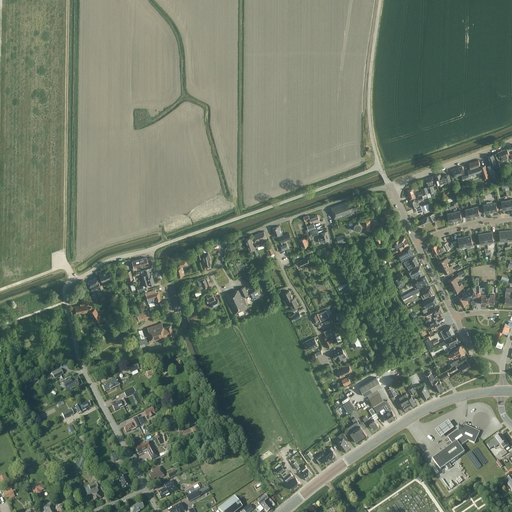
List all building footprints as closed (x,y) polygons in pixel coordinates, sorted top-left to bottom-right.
[(507,149),(498,152),(501,162),(505,160),(504,158),(510,156),(507,149)] [(497,153),(487,156),(491,165),(492,168),(497,166),(498,167),(502,166),(497,153)] [(467,170),(469,175),(481,171),(484,179),(490,178),(485,165),(480,166),(478,160),(469,163),(471,169),(467,170)] [(464,173),(462,166),(454,169),(454,168),(450,170),(452,174),(453,173),(454,177),(464,173)] [(497,178),(493,168),(488,170),(492,180),(497,178)] [(445,176),(441,177),(440,174),(435,175),(438,185),(447,182),(447,183),(451,181),(448,174),(445,175),(445,176)] [(435,185),(432,176),(426,178),(427,183),(426,183),(430,193),(433,191),(431,186),(435,185)] [(429,192),(427,186),(421,188),(422,194),(429,192)] [(422,196),(409,201),(412,208),(419,205),(418,202),(419,201),(423,199),(422,196)] [(345,202),(330,207),(335,220),(352,214),(351,212),(354,211),(354,210),(360,208),(357,199),(351,202),(351,201),(346,202),(345,202)] [(503,210),(509,209),(508,200),(501,201),(503,210)] [(420,206),(422,211),(423,210),(432,207),(430,202),(420,206)] [(473,216),(480,215),(477,206),(471,207),(473,216)] [(465,209),(467,218),(473,216),(471,207),(465,209)] [(453,212),(455,220),(462,219),(460,210),(453,212)] [(455,220),(453,212),(447,213),(449,222),(455,220)] [(429,219),(431,222),(435,220),(432,214),(423,219),(418,222),(420,226),(425,223),(426,225),(430,222),(428,219),(429,219)] [(370,231),(370,220),(364,220),(364,224),(361,224),(358,223),(355,224),(354,226),(355,229),(358,231),(360,230),(361,228),(364,228),(364,230),(370,231)] [(283,235),(279,226),(272,228),(275,236),(278,235),(281,242),(291,238),(289,233),(283,235)] [(254,242),(256,247),(263,244),(261,239),(266,237),(264,231),(253,235),(255,241),(254,242)] [(329,239),(327,231),(320,233),(322,237),(319,238),(320,242),(329,239)] [(492,232),(485,233),(487,243),(494,242),(492,232)] [(485,233),(478,234),(480,245),(487,243),(485,233)] [(338,243),(347,240),(345,234),(336,237),(338,243)] [(471,235),(464,236),(466,247),(473,245),(471,235)] [(254,243),(251,236),(244,239),(246,244),(244,245),(246,249),(248,248),(249,252),(253,250),(254,251),(253,251),(254,256),(259,254),(255,243),(254,243)] [(464,236),(457,238),(460,248),(466,247),(464,236)] [(391,251),(392,254),(404,248),(403,247),(408,244),(404,237),(393,243),(396,248),(391,251)] [(303,247),(309,244),(306,238),(300,240),(303,247)] [(446,250),(449,249),(446,243),(438,247),(436,244),(431,246),(434,254),(437,252),(438,254),(446,250)] [(414,254),(409,247),(405,249),(405,250),(398,254),(402,261),(414,254)] [(210,259),(207,252),(201,255),(203,259),(201,260),(203,264),(204,263),(205,266),(210,264),(209,260),(210,259)] [(139,259),(141,266),(145,264),(145,266),(148,265),(146,257),(139,259)] [(295,263),(297,268),(310,262),(307,257),(295,263)] [(415,257),(404,262),(406,267),(407,266),(408,269),(413,266),(418,264),(415,257)] [(442,267),(448,264),(447,262),(449,261),(447,257),(438,262),(442,267)] [(141,266),(139,259),(132,261),(134,268),(141,266)] [(187,265),(186,259),(176,261),(177,267),(175,267),(177,276),(184,275),(182,266),(187,265)] [(449,266),(448,264),(442,267),(445,273),(453,269),(451,265),(449,266)] [(412,270),(408,272),(407,273),(410,278),(414,276),(416,279),(420,277),(419,276),(424,274),(420,266),(412,270)] [(457,272),(459,277),(466,274),(463,269),(457,272)] [(109,270),(104,272),(107,281),(112,279),(109,270)] [(143,273),(141,273),(144,285),(145,286),(154,283),(151,274),(150,274),(149,271),(143,273)] [(107,281),(104,272),(99,274),(102,282),(107,281)] [(401,279),(399,280),(396,275),(392,278),(394,280),(397,285),(403,282),(401,279)] [(423,285),(423,286),(428,283),(425,276),(414,282),(417,288),(423,285)] [(448,281),(451,286),(457,283),(456,281),(459,280),(457,276),(448,281)] [(211,286),(207,277),(197,281),(200,289),(211,286)] [(100,286),(96,278),(88,282),(92,290),(100,286)] [(457,283),(451,286),(455,292),(463,288),(461,284),(459,285),(457,283)] [(423,293),(421,295),(423,299),(428,296),(429,296),(434,293),(430,286),(425,289),(422,291),(423,293)] [(232,308),(235,314),(238,312),(240,315),(244,313),(242,310),(246,308),(244,304),(246,303),(243,297),(248,294),(244,287),(226,296),(232,309),(232,308)] [(461,306),(468,303),(466,299),(476,294),(473,287),(462,293),(463,295),(457,298),(461,306)] [(156,303),(157,303),(158,302),(158,301),(158,300),(161,299),(158,291),(156,292),(155,290),(145,293),(148,303),(154,301),(154,303),(155,303),(156,303)] [(259,296),(257,290),(250,293),(253,299),(259,296)] [(284,300),(285,302),(293,297),(289,290),(284,293),(287,299),(284,300)] [(413,298),(414,297),(412,294),(403,299),(405,303),(413,299),(413,298)] [(213,296),(211,297),(210,298),(208,299),(212,307),(219,303),(217,298),(216,299),(215,300),(213,296)] [(433,305),(433,306),(439,303),(435,296),(423,302),(427,308),(433,305)] [(293,297),(285,302),(286,304),(289,302),(288,302),(290,301),(291,303),(293,307),(298,305),(294,297),(293,297)] [(90,307),(87,308),(86,304),(90,303),(88,298),(81,299),(82,304),(74,306),(76,313),(84,311),(84,312),(89,311),(96,322),(97,321),(98,322),(100,320),(100,319),(101,318),(95,308),(92,310),(90,307)] [(424,313),(426,316),(434,312),(436,317),(444,313),(440,305),(432,310),(432,309),(424,313)] [(139,321),(145,319),(144,318),(150,317),(148,310),(136,314),(137,317),(139,321)] [(314,322),(315,324),(320,322),(320,321),(322,321),(330,317),(326,310),(318,313),(316,314),(316,313),(311,315),(314,322)] [(301,317),(299,312),(292,316),(294,320),(301,317)] [(319,328),(332,322),(330,319),(317,325),(319,328)] [(166,337),(166,336),(174,334),(171,324),(163,327),(161,323),(147,328),(152,342),(166,337)] [(454,333),(450,325),(440,331),(444,338),(454,333)] [(324,341),(327,347),(342,340),(339,335),(337,336),(335,332),(331,334),(328,327),(323,329),(325,335),(322,336),(324,341)] [(455,335),(443,341),(439,343),(441,346),(447,342),(449,345),(458,340),(455,335)] [(350,340),(354,349),(361,346),(357,336),(350,340)] [(304,345),(306,350),(312,348),(312,347),(316,345),(314,340),(315,340),(314,337),(305,341),(306,344),(304,345)] [(427,344),(429,347),(434,345),(434,344),(440,341),(439,338),(427,344)] [(461,345),(450,351),(450,352),(453,359),(457,357),(465,353),(461,345)] [(346,356),(342,348),(332,352),(335,360),(337,359),(338,360),(346,356)] [(459,367),(462,371),(470,367),(466,359),(448,369),(450,373),(459,367)] [(127,367),(130,374),(139,370),(136,363),(127,367)] [(163,376),(169,373),(166,365),(160,368),(163,376)] [(351,371),(348,365),(342,368),(342,369),(338,372),(341,378),(344,376),(343,375),(351,371)] [(57,378),(63,374),(60,369),(51,373),(53,376),(54,379),(57,378)] [(449,375),(447,370),(440,374),(443,379),(449,375)] [(431,372),(425,375),(430,384),(432,383),(437,391),(442,388),(440,384),(441,383),(438,378),(439,378),(437,373),(433,375),(431,372)] [(408,377),(414,387),(417,385),(420,383),(414,373),(408,377)] [(350,382),(348,376),(341,379),(344,385),(350,382)] [(376,389),(382,385),(376,377),(360,387),(365,395),(366,395),(376,389)] [(69,378),(61,382),(67,392),(74,388),(78,385),(76,379),(71,382),(69,378)] [(120,384),(116,378),(106,384),(102,386),(104,392),(109,389),(110,390),(120,384)] [(417,385),(414,387),(416,392),(419,391),(423,398),(429,395),(424,385),(418,388),(417,385)] [(387,389),(392,397),(396,394),(392,386),(387,389)] [(133,388),(124,393),(126,397),(135,392),(133,388)] [(374,406),(384,400),(376,389),(366,395),(374,406)] [(406,393),(402,395),(405,400),(409,406),(415,403),(411,396),(409,397),(406,393)] [(405,400),(402,395),(398,398),(401,402),(399,404),(403,410),(409,406),(405,400)] [(120,408),(120,409),(128,405),(125,399),(116,403),(116,404),(112,406),(114,411),(120,408)] [(349,400),(343,404),(349,413),(356,408),(349,400)] [(385,402),(384,400),(374,406),(377,411),(383,407),(386,411),(390,408),(392,407),(388,400),(385,402)] [(75,407),(79,414),(86,410),(85,409),(90,406),(88,402),(79,406),(78,405),(75,407)] [(148,416),(149,418),(154,416),(153,414),(155,413),(152,407),(144,411),(147,417),(148,416)] [(378,417),(372,408),(369,410),(372,415),(371,415),(374,419),(378,417)] [(390,408),(386,411),(387,413),(384,415),(388,421),(395,416),(390,408)] [(74,414),(71,409),(61,414),(64,419),(74,414)] [(368,418),(366,416),(362,418),(367,426),(370,424),(373,429),(378,425),(374,419),(371,422),(368,418)] [(144,424),(141,417),(132,422),(132,423),(123,428),(126,433),(131,430),(132,431),(144,424)] [(347,428),(356,441),(367,434),(357,421),(347,428)] [(453,428),(448,421),(435,430),(440,437),(453,428)] [(452,444),(437,456),(432,459),(440,470),(445,467),(448,470),(452,467),(449,463),(464,452),(460,446),(468,441),(474,444),(480,432),(465,425),(461,428),(459,425),(456,428),(458,430),(448,438),(452,444)] [(336,442),(343,451),(349,447),(344,440),(347,438),(343,432),(338,435),(341,439),(336,442)] [(509,446),(500,435),(487,445),(490,449),(494,447),(495,448),(499,445),(503,450),(499,453),(502,457),(507,454),(504,450),(509,446)] [(157,457),(149,442),(135,449),(138,454),(143,452),(146,451),(147,451),(151,459),(157,457)] [(327,454),(331,459),(336,455),(333,451),(334,450),(331,446),(329,448),(331,451),(327,454)] [(325,463),(331,459),(327,454),(325,456),(323,452),(319,455),(315,458),(320,464),(324,461),(325,463)] [(86,460),(81,458),(77,467),(82,469),(86,460)] [(281,465),(276,469),(279,473),(280,472),(284,469),(284,468),(281,465)] [(312,474),(305,465),(301,468),(303,471),(304,471),(301,474),(305,480),(312,474)] [(160,477),(160,478),(164,476),(159,467),(152,471),(153,473),(148,475),(151,480),(156,478),(157,479),(160,477)] [(179,474),(177,469),(167,474),(169,478),(176,475),(179,474)] [(291,472),(290,472),(284,477),(284,478),(286,480),(287,479),(288,481),(287,482),(287,483),(286,485),(289,489),(291,487),(292,489),(293,490),(301,483),(294,476),(293,477),(292,475),(291,472)] [(129,482),(126,474),(117,478),(119,482),(120,482),(123,489),(130,486),(128,482),(129,482)] [(165,496),(166,497),(170,495),(178,490),(173,481),(164,485),(165,488),(157,492),(161,498),(165,496)] [(91,494),(94,501),(101,498),(99,494),(100,493),(99,491),(98,491),(96,488),(97,487),(95,483),(87,486),(89,491),(90,491),(91,494)] [(40,491),(43,490),(41,484),(32,488),(36,496),(41,494),(40,491)] [(184,490),(187,496),(195,491),(192,485),(184,490)] [(12,491),(10,487),(2,490),(6,500),(15,497),(13,494),(15,493),(14,490),(12,491)] [(200,496),(197,491),(186,497),(188,502),(200,496)] [(260,500),(257,502),(262,509),(263,508),(266,511),(267,511),(271,509),(266,502),(268,499),(265,495),(260,500)] [(236,511),(242,507),(234,496),(218,509),(219,511),(236,511)] [(143,508),(141,503),(137,505),(136,504),(128,508),(130,511),(138,511),(139,511),(143,508)] [(182,511),(185,511),(181,503),(173,507),(174,508),(167,511),(182,511)]
